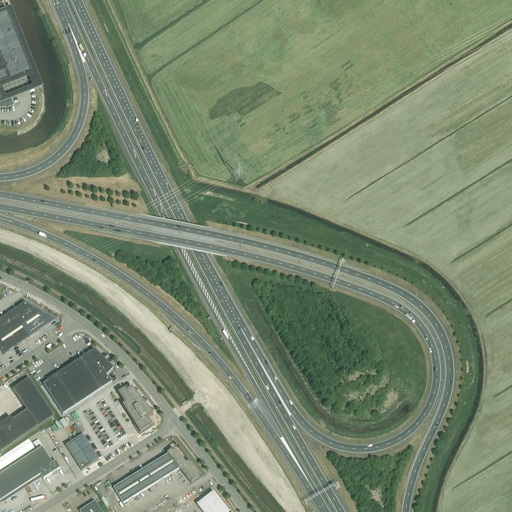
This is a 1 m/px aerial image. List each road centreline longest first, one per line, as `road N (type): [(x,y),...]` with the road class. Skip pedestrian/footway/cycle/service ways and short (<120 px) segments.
road 1 (trunk): [(0,206),(240,253),(379,296),(424,331),(436,380),(414,426),(375,447),(341,446),(309,429),(237,329)]
road 2 (trunk): [(405,511),(449,376),(439,330),(413,300),(265,246),(0,194)]
road 3 (trunk): [(70,23),(192,276),(312,491)]
road 4 (trunk): [(0,218),(86,254),(182,323),(312,491)]
road 5 (trunk): [(237,329),(74,0)]
road 6 (trunk): [(340,511),(237,329)]
road 7 (trunk): [(70,23),(84,85),(78,126),(55,158),(0,178)]
road 8 (unclassified): [(40,511),(177,423)]
road 9 (tertiary): [(177,423),(120,354),(76,317)]
